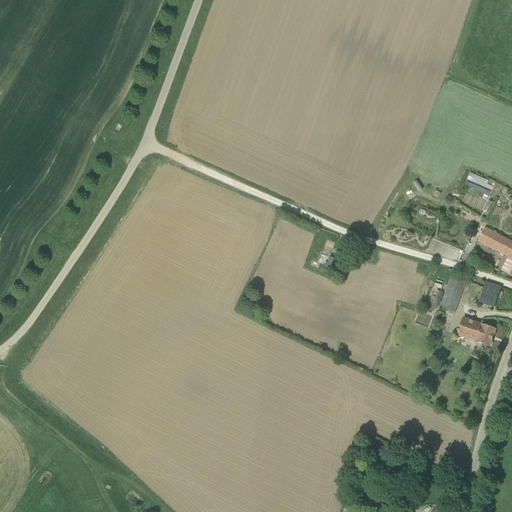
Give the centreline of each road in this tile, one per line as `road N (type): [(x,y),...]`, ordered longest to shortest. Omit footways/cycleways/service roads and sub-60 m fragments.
road 1 (unclassified): [(0,351),(35,315),(117,193),(144,145),(198,0)]
road 2 (track): [(144,145),(361,239),(511,287)]
road 3 (unclassified): [(468,511),(511,341)]
